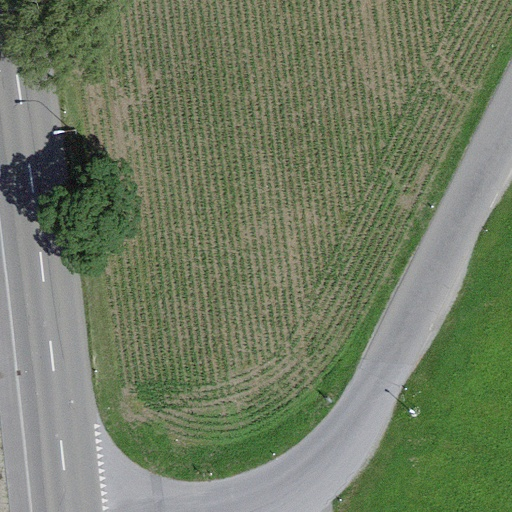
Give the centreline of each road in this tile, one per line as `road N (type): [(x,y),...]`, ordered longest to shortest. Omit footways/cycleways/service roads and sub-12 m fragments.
road 1 (primary): [(1,0),(67,511)]
road 2 (unclassified): [(370,414),(511,134)]
road 3 (unclassified): [(370,414),(340,462),(269,511)]
